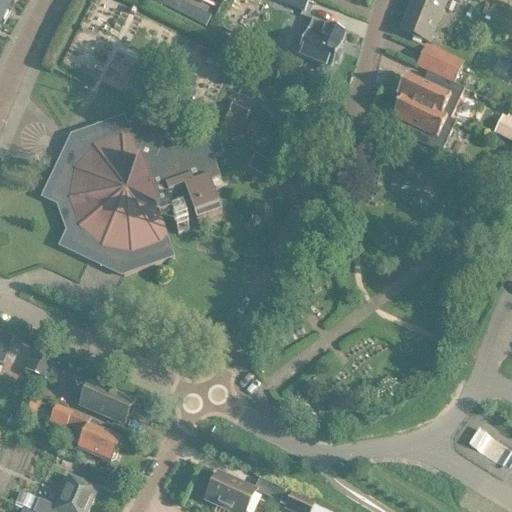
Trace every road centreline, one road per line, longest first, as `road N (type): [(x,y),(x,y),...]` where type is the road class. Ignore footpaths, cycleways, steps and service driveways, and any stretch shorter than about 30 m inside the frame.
road 1 (residential): [(204,394),(315,206),(361,97),(385,0)]
road 2 (residential): [(204,394),(309,451),(430,448)]
road 3 (residential): [(204,394),(0,300)]
road 4 (residential): [(138,511),(204,394)]
